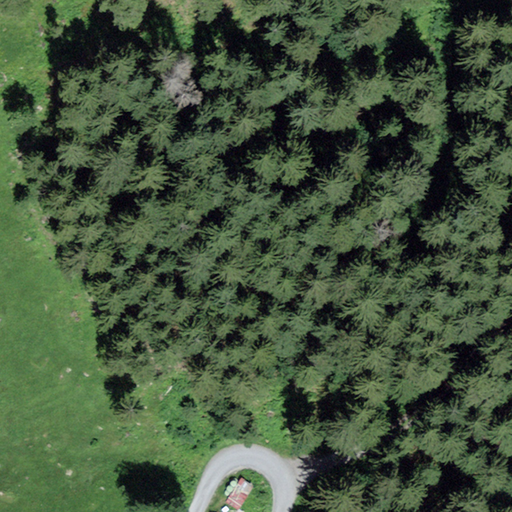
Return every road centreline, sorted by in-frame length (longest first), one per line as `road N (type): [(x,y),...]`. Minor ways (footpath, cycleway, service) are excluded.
road 1 (track): [(283,487),(375,437),(474,357),(511,302)]
road 2 (track): [(280,511),(283,487),(264,462),(229,461),(202,483),(194,511)]
